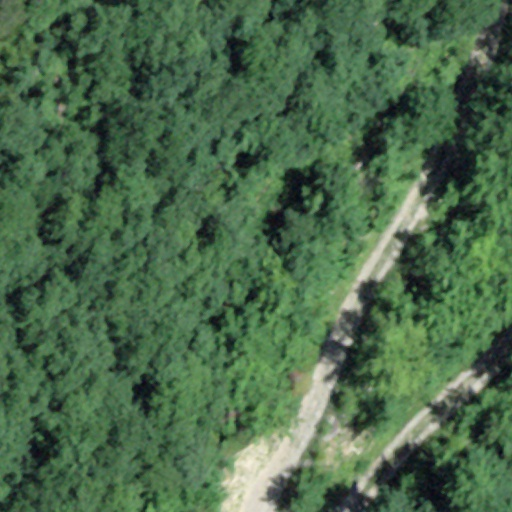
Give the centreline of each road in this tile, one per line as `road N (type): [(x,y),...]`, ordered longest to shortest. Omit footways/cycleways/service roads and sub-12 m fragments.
road 1 (track): [(505,0),(453,138),(264,511)]
road 2 (track): [(352,511),(511,354)]
